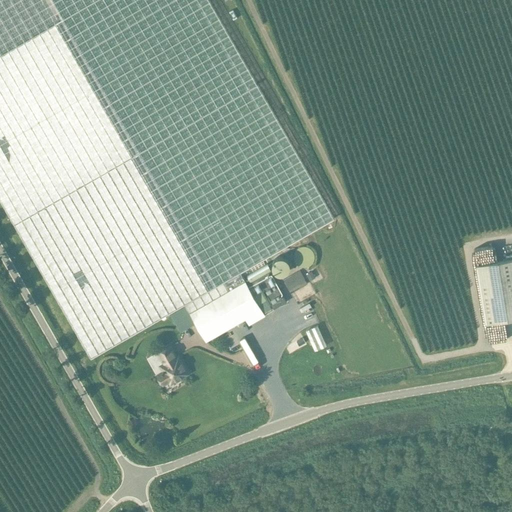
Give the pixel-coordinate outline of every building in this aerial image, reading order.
[(0,0),(0,198),(91,357),(185,304),(185,305),(170,313),(181,331),(196,323),(206,340),(245,317),(249,324),(265,315),(240,272),(334,218),(208,0),(0,0)] [(294,263),(314,263),(314,247),(295,246),(294,263)] [(511,256),(476,263),(485,320),(486,322),(489,321),(511,317),(511,256)] [(250,274),(254,280),(274,268),(270,262),(250,274)] [(291,293),(308,283),(300,270),(283,279),(291,293)] [(287,301),(271,274),(256,283),(260,290),(262,289),(274,309),(287,301)] [(188,373),(178,356),(176,357),(170,345),(158,352),(164,364),(160,366),(163,370),(161,371),(162,372),(157,375),(163,384),(179,375),(180,378),(188,373)]
